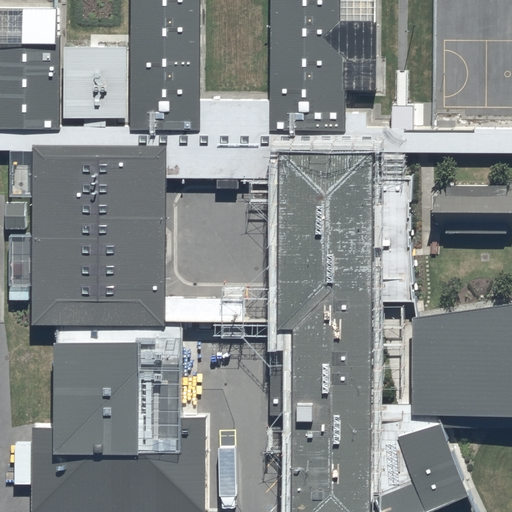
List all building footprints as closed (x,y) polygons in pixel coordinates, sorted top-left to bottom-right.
[(80,0),(10,0),(11,136),(81,136),(80,0)] [(219,0),(149,0),(150,135),(220,135),(219,0)] [(286,0),(287,134),(363,134),(363,82),(396,82),(396,0),(286,0)] [(511,116),(386,116),(386,135),(381,155),(511,151),(511,116)] [(72,318),(72,443),(206,443),(206,313),(186,313),(185,170),(287,170),(287,307),(306,307),(301,511),(378,511),(379,505),(381,511),(446,511),(475,500),(447,431),(511,431),(511,311),(417,322),(417,407),(379,407),(381,155),(386,135),(48,136),(49,318),(72,318)] [(511,182),(455,183),(455,234),(511,233),(511,182)]
